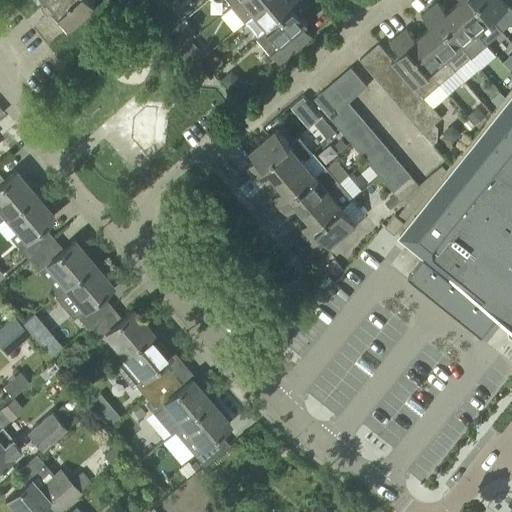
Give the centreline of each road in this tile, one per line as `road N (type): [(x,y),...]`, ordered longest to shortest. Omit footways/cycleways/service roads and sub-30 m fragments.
road 1 (residential): [(400,511),(274,403),(168,296),(112,221)]
road 2 (residential): [(112,221),(372,0)]
road 3 (residential): [(112,221),(8,97),(0,28)]
